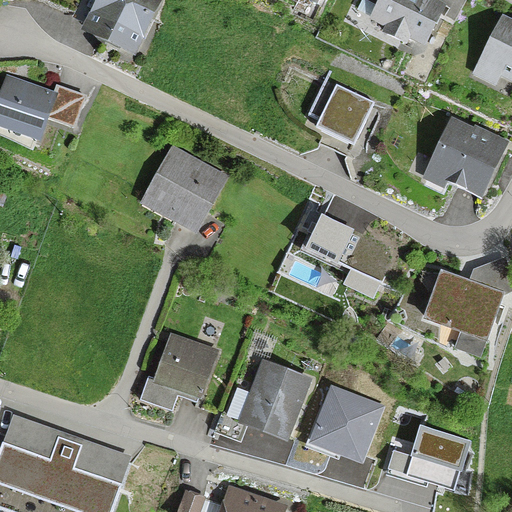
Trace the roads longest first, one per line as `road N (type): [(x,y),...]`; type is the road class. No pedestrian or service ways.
road 1 (residential): [(511,199),(497,223),(446,240),(15,39)]
road 2 (residential): [(399,511),(0,387)]
